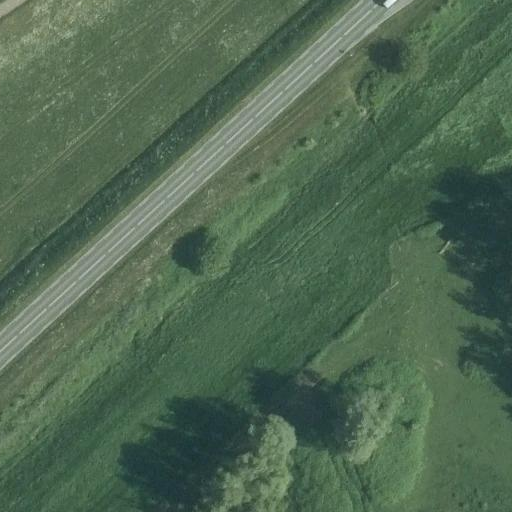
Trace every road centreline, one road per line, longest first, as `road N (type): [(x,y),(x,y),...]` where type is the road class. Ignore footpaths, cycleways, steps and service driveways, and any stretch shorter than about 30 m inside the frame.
road 1 (primary): [(0,351),(381,0)]
road 2 (track): [(511,209),(453,234),(376,339),(366,511)]
